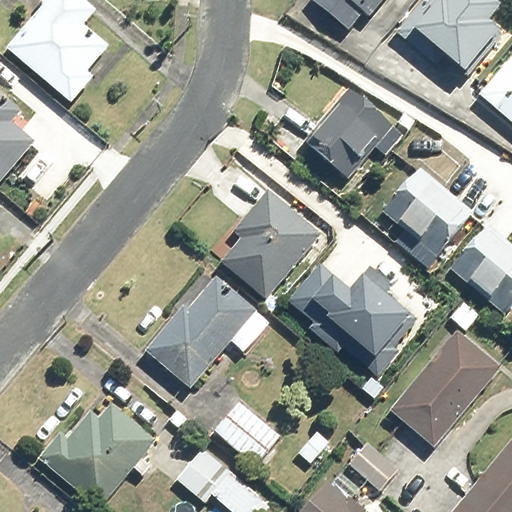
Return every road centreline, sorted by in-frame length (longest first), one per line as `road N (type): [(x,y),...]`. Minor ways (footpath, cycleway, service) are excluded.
road 1 (residential): [(0,350),(203,111),(224,0)]
road 2 (unknown): [(511,137),(354,47),(358,31),(396,0)]
